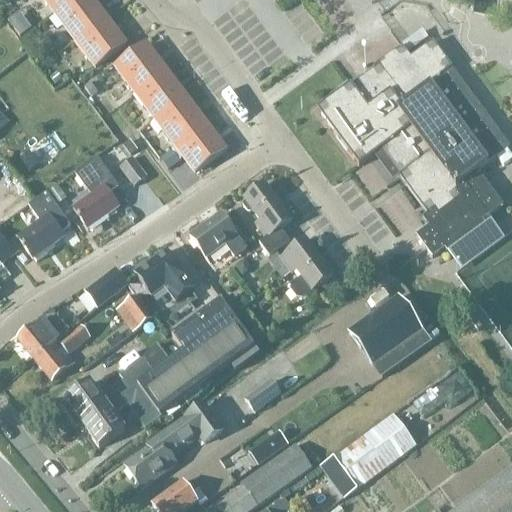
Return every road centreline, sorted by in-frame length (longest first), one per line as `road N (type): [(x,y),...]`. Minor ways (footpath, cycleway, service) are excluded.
road 1 (residential): [(0,333),(40,299),(284,143)]
road 2 (residential): [(155,0),(195,22),(284,143)]
road 3 (residential): [(284,143),(361,251)]
road 4 (residential): [(76,511),(0,419)]
